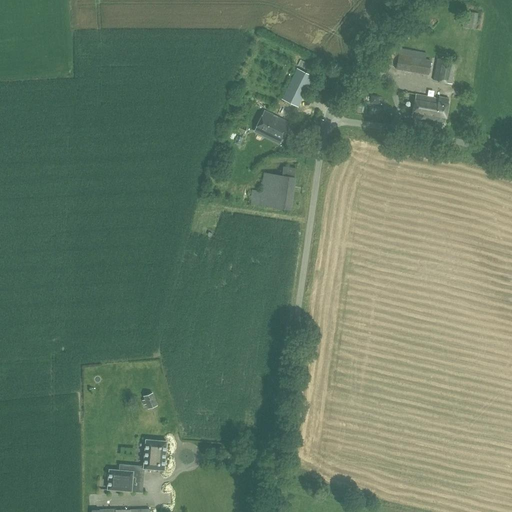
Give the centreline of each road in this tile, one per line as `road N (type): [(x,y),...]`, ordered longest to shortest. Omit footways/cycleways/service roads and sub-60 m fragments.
road 1 (unclassified): [(267,511),(327,119)]
road 2 (unclassified): [(511,156),(327,119)]
road 3 (unclassified): [(327,119),(414,0)]
